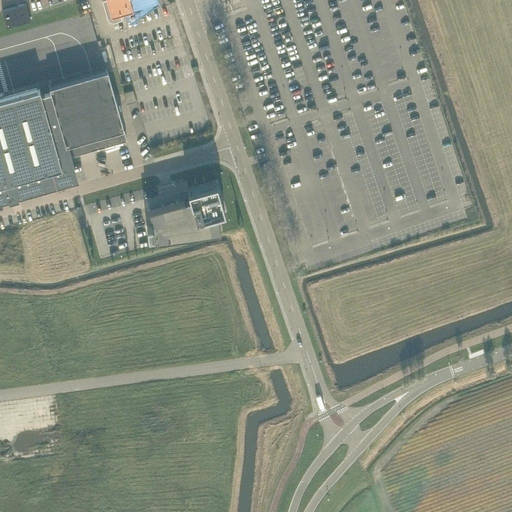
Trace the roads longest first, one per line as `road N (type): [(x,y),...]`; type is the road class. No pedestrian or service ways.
road 1 (unclassified): [(323,398),(236,145)]
road 2 (unclassified): [(0,210),(236,145)]
road 3 (track): [(388,511),(374,471),(381,459),(442,403),(511,377)]
road 4 (unclassified): [(236,145),(187,0)]
